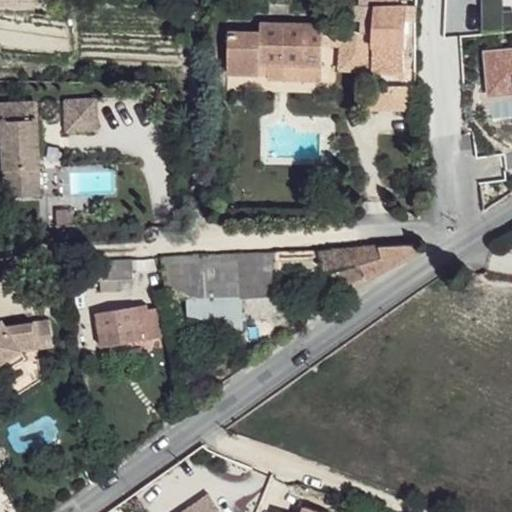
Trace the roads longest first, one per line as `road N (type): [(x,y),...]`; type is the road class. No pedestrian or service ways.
road 1 (tertiary): [(69,511),(450,245),(511,210)]
road 2 (unknown): [(466,197),(208,222)]
road 3 (unknown): [(200,426),(418,488)]
